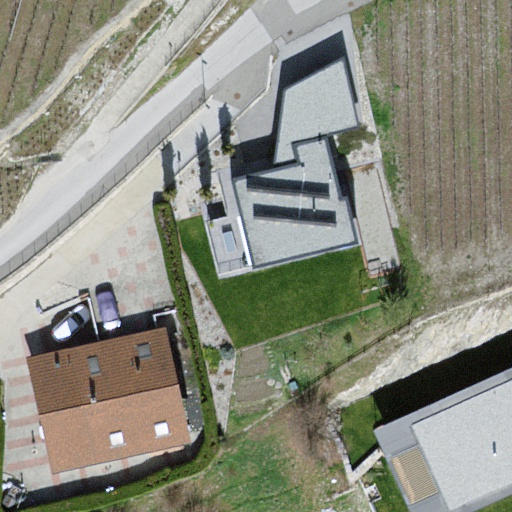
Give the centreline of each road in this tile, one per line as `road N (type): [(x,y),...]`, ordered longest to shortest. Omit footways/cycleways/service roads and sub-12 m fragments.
road 1 (unclassified): [(52,213),(145,124),(308,0)]
road 2 (track): [(52,213),(67,162),(202,0)]
